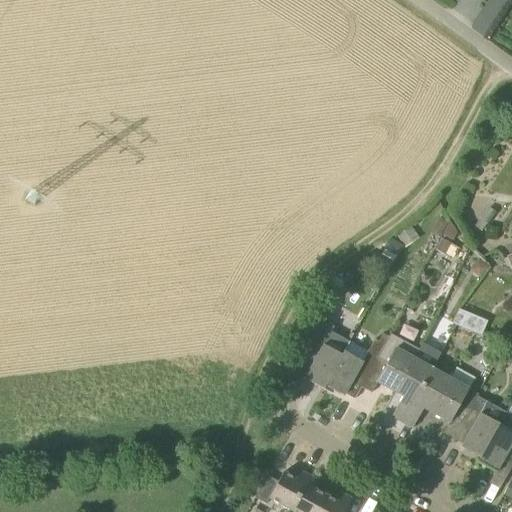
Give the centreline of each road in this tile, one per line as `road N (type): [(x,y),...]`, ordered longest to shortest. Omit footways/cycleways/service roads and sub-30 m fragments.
road 1 (track): [(504,63),(415,205),(325,268),(277,339),(215,511)]
road 2 (residential): [(446,511),(275,421)]
